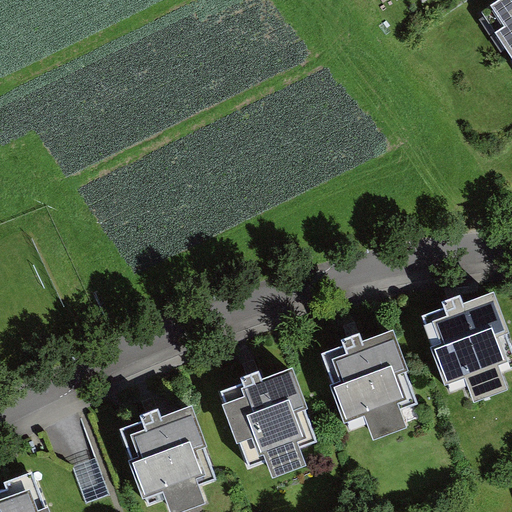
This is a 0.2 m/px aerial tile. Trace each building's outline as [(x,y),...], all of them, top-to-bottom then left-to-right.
[(511,0),(506,0),(483,16),(511,59),(511,0)] [(447,308),(424,316),(452,394),(472,387),(477,403),(511,390),(506,374),(511,372),(511,333),(496,289),(464,300),(461,292),(443,298),(447,308)] [(345,348),(322,357),(350,434),(370,427),(375,443),(410,430),(404,415),(422,408),(394,329),(362,340),(359,332),(341,338),(345,348)] [(289,375),(263,384),(260,378),(242,385),(243,389),(223,397),(251,470),(266,464),(273,484),(307,471),(300,452),(316,446),(289,375)] [(144,421),(121,429),(149,506),(169,499),(173,511),(182,511),(209,502),(203,487),(221,480),(193,401),(161,412),(158,404),(140,410),(144,421)] [(49,511),(34,473),(0,485),(0,511),(49,511)]
